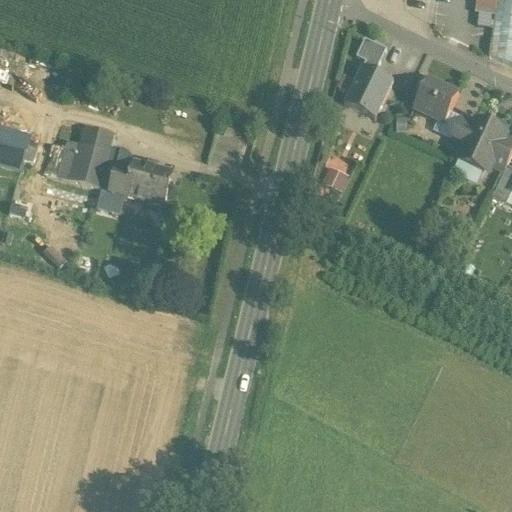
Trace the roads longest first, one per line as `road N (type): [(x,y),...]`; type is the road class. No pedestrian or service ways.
road 1 (primary): [(206,511),(330,1)]
road 2 (residential): [(330,1),(511,87)]
